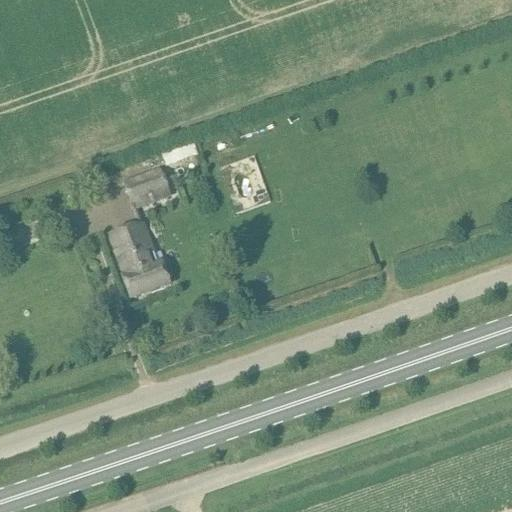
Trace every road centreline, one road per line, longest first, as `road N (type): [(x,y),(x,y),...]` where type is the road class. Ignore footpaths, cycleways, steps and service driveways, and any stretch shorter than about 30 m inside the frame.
road 1 (primary): [(0,503),(511,329)]
road 2 (unclassified): [(0,444),(511,272)]
road 3 (unclassified): [(511,377),(116,511)]
